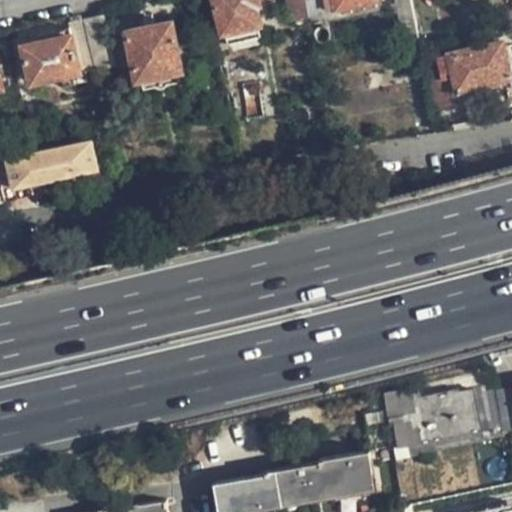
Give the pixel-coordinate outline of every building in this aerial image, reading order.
[(218,0),(224,28),(228,28),(260,21),(263,21),(260,3),(263,2),(262,0),(218,0)] [(288,0),(291,18),(312,14),(309,0),(288,0)] [(377,0),(362,0),(338,5),(339,14),(378,5),(377,0)] [(398,0),(402,20),(416,17),(413,0),(398,0)] [(86,17),(98,66),(98,67),(117,64),(107,13),(86,17)] [(34,80),(98,66),(86,17),(73,20),(74,23),(77,32),(60,36),(25,44),(34,80)] [(137,77),(144,76),(179,68),(184,67),(175,19),(129,28),(137,77)] [(263,34),(260,21),(228,28),(231,40),(263,34)] [(59,26),(60,36),(77,32),(74,23),(59,26)] [(455,67),(456,73),(458,87),(464,87),(511,75),(511,67),(506,39),(440,53),(443,69),(455,67)] [(181,78),(179,68),(144,76),(147,85),(181,78)] [(466,101),(464,87),(458,87),(456,73),(431,78),(437,108),(466,101)] [(12,155),(14,169),(1,173),(6,199),(34,193),(32,182),(100,168),(94,137),(12,155)] [(420,394),(418,383),(386,390),(390,417),(397,415),(402,442),(479,426),(472,388),(458,391),(457,388),(420,394)] [(511,384),(497,387),(505,428),(511,425),(511,384)] [(268,468),(268,472),(217,480),(222,511),(375,483),(370,447),(320,455),(320,459),(268,468)] [(101,507),(101,509),(82,511),(169,511),(168,498),(101,507)] [(511,511),(511,501),(463,511),(462,511),(511,511)] [(414,511),(413,502),(406,503),(407,511),(414,511)]
